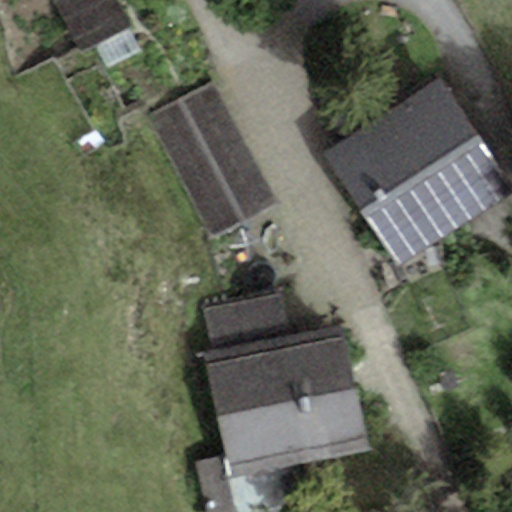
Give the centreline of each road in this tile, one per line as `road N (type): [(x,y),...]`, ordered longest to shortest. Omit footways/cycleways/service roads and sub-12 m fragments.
road 1 (track): [(205,0),(393,358),(459,511)]
road 2 (track): [(511,140),(468,42),(437,0)]
